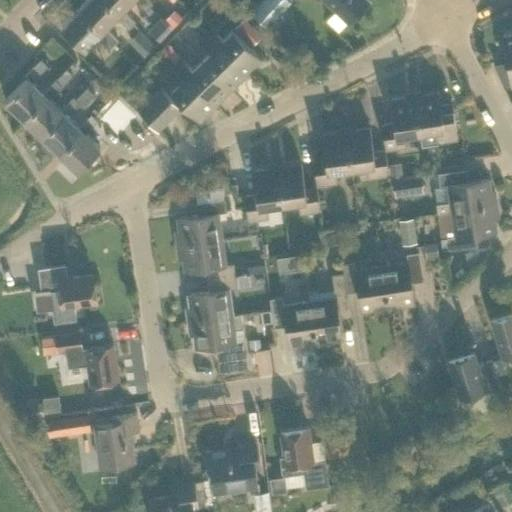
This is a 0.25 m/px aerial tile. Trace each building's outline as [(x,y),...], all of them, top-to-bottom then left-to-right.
[(85,0),(79,6),(102,28),(105,26),(116,15),(128,27),(135,20),(122,8),(120,10),(108,0),(85,0)] [(108,0),(120,10),(122,8),(129,0),(136,0),(146,9),(150,4),(152,2),(149,0),(108,0)] [(284,9),(274,0),(262,0),(252,11),(267,26),(284,9)] [(327,0),(348,20),(367,0),(327,0)] [(102,28),(79,6),(62,25),(85,47),(99,32),(111,45),(118,38),(105,26),(102,28)] [(172,26),(182,16),(175,9),(165,19),(172,26)] [(160,40),(173,27),(162,16),(149,29),(160,40)] [(235,26),(253,44),(263,34),(245,16),(235,26)] [(212,26),(206,31),(245,72),(261,57),(232,28),(223,37),(212,26)] [(210,49),(201,58),(230,87),(245,72),(206,31),(199,38),(210,49)] [(511,32),(502,34),(507,61),(494,63),(504,85),(511,83),(511,32)] [(146,34),(135,45),(144,54),(155,43),(146,34)] [(169,56),(175,62),(215,102),(230,87),(201,58),(192,67),(175,50),(169,56)] [(5,98),(23,116),(46,93),(43,90),(32,79),(47,64),(41,57),(25,74),(27,76),(5,98)] [(199,118),(215,102),(175,62),(169,68),(180,79),(170,88),(199,118)] [(64,110),(61,108),(50,97),(62,84),(55,78),(43,90),(46,93),(23,116),(41,133),(64,110)] [(139,108),(160,129),(182,107),(161,86),(139,108)] [(85,107),(97,95),(88,87),(77,98),(80,101),(85,107)] [(438,90),(414,94),(419,131),(435,129),(437,141),(457,138),(452,102),(440,104),(438,90)] [(404,133),(419,131),(414,94),(390,97),(393,121),(381,123),(385,148),(406,145),(404,133)] [(59,151),(81,127),(79,125),(67,114),(80,101),(77,98),(73,95),(61,108),(64,110),(41,133),(59,151)] [(127,119),(118,110),(108,121),(117,129),(127,119)] [(81,127),(59,151),(77,168),(99,145),(85,131),(98,119),(91,112),(79,125),(81,127)] [(389,174),(385,148),(373,150),(370,126),(346,129),(351,167),(366,165),(368,177),(389,174)] [(312,159),(316,183),(316,185),(337,182),(335,169),(351,167),(346,129),(321,133),(324,157),(312,159)] [(320,209),(316,185),(316,183),(305,185),(301,161),(276,165),(282,202),(297,200),(299,212),(320,209)] [(390,165),(391,176),(403,174),(402,164),(390,165)] [(266,204),(282,202),(276,165),(252,169),(256,192),(244,194),(247,220),(268,217),(266,204)] [(438,212),(452,210),(496,204),(494,189),(489,190),(488,176),(463,180),(461,168),(438,171),(440,183),(448,182),(450,200),(437,202),(438,212)] [(393,179),(395,195),(424,191),(422,175),(393,179)] [(175,230),(177,243),(221,237),(217,212),(226,210),(224,198),(200,201),(202,213),(177,216),(179,229),(175,230)] [(497,216),(496,204),(452,210),(455,235),(447,236),(448,248),(472,245),(471,233),(496,230),(494,217),(497,216)] [(403,243),(417,241),(414,217),(400,219),(403,243)] [(328,244),(339,243),(337,231),(326,232),(328,244)] [(209,265),(211,277),(235,274),(233,262),(225,264),(221,237),(177,243),(179,256),(182,255),(184,269),(209,265)] [(427,257),(439,255),(437,241),(424,243),(427,257)] [(408,261),(382,265),(389,309),(401,307),(401,303),(414,301),(410,276),(422,274),(419,251),(406,253),(408,261)] [(293,254),(295,269),(303,268),(301,253),(293,254)] [(343,262),(344,272),(346,285),(357,284),(361,309),(374,307),(375,311),(389,309),(382,265),(356,268),(354,260),(343,262)] [(59,287),(61,305),(97,300),(93,273),(66,276),(65,263),(38,266),(41,289),(59,287)] [(246,287),(270,286),(269,269),(245,270),(246,287)] [(335,296),(309,300),(316,344),(329,342),(328,338),(342,335),(338,310),(350,309),(346,285),(344,272),(331,273),(335,296)] [(186,305),(187,319),(232,313),(228,288),(237,287),(235,274),(211,277),(213,288),(187,292),(189,305),(186,305)] [(302,346),(316,344),(309,300),(283,304),(282,295),(269,297),(273,321),(285,319),(289,344),(301,342),(302,346)] [(511,310),(490,317),(501,355),(511,351),(511,310)] [(195,345),(220,341),(221,353),(224,369),(247,366),(246,353),(244,338),(235,340),(234,327),(243,326),(241,312),(232,313),(187,319),(189,333),(193,332),(195,345)] [(113,342),(81,347),(79,331),(41,336),(44,352),(65,349),(67,365),(87,362),(90,381),(118,377),(113,342)] [(249,339),(250,349),(260,348),(259,339),(249,339)] [(10,353),(9,348),(6,346),(2,347),(0,349),(0,354),(3,357),(8,356),(10,353)] [(473,350),(448,358),(460,395),(485,388),(486,391),(501,387),(493,359),(477,363),(473,350)] [(98,416),(110,414),(110,418),(93,421),(99,466),(134,461),(129,430),(139,429),(135,402),(97,407),(98,416)] [(313,464),(313,460),(307,425),(280,429),(284,455),(279,456),(282,470),(285,473),(303,470),(305,486),(328,482),(325,462),(313,464)] [(206,471),(211,471),(213,490),(257,484),(255,466),(259,466),(256,441),(238,443),(238,449),(230,450),(230,447),(203,451),(206,471)] [(204,479),(194,480),(176,483),(178,492),(147,497),(149,511),(194,511),(194,507),(208,504),(204,479)]
